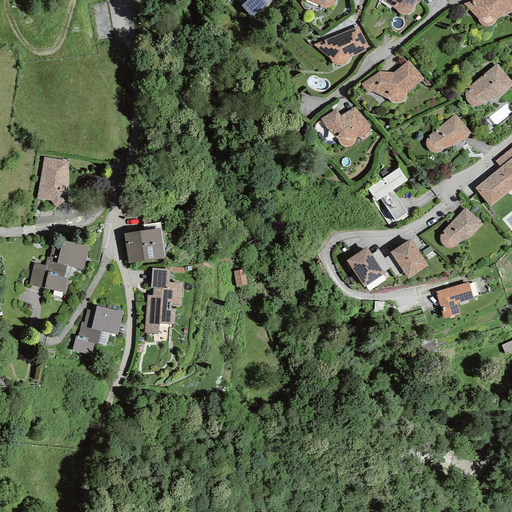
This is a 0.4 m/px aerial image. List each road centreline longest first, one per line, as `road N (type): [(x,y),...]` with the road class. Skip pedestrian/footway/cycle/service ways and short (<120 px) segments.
road 1 (residential): [(125,0),(136,120),(113,219),(131,319),(117,385)]
road 2 (track): [(82,511),(89,460),(117,385)]
